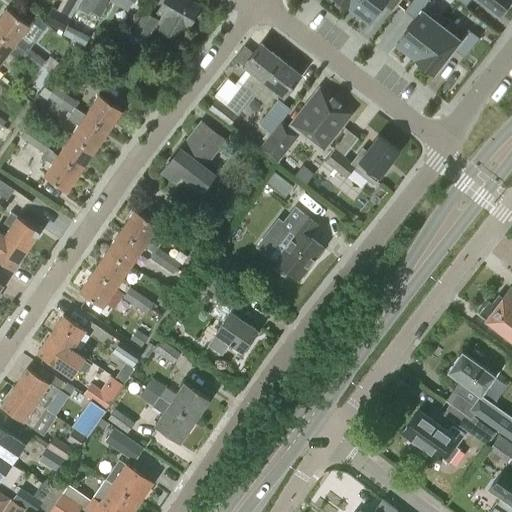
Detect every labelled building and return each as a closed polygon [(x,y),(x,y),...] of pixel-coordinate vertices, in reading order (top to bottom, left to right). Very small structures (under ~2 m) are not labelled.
[(62,0),(57,9),(54,7),(46,21),(63,31),(77,7),(80,0),(62,0)] [(101,17),(110,0),(80,0),(77,7),(89,14),(91,11),(101,17)] [(200,5),(190,0),(164,0),(158,11),(167,17),(160,28),(181,39),(200,5)] [(353,0),(349,6),(368,21),(381,3),(392,12),(401,0),(353,0)] [(397,43),(416,58),(442,25),(446,20),(427,4),(431,0),(430,0),(412,0),(404,11),(415,19),(397,43)] [(470,0),(481,0),(498,13),(508,0),(458,0),(466,5),(470,0)] [(7,7),(0,16),(0,33),(14,44),(29,25),(7,7)] [(159,18),(146,11),(130,40),(142,47),(159,18)] [(460,39),(442,25),(416,58),(434,72),(453,49),(464,57),(479,38),(468,29),(460,39)] [(81,30),(76,39),(85,43),(90,35),(81,30)] [(21,57),(30,64),(37,55),(28,49),(25,53),(14,44),(0,33),(0,62),(8,52),(19,60),(21,57)] [(235,57),(253,72),(227,106),(218,100),(209,111),(229,125),(234,118),(253,94),(281,59),(261,43),(257,48),(248,41),(235,57)] [(121,58),(152,80),(162,66),(131,45),(121,58)] [(42,59),(37,55),(30,64),(39,71),(46,62),(42,59)] [(265,102),(275,89),(283,96),(300,74),(281,59),(253,94),(265,102)] [(49,97),(60,105),(67,95),(56,87),(52,92),(44,87),(39,94),(47,99),(49,97)] [(332,98),(320,89),(293,124),(323,147),(350,112),(339,104),(340,102),(333,97),(332,98)] [(100,93),(86,114),(108,129),(122,109),(100,93)] [(60,105),(71,113),(75,107),(78,102),(67,95),(60,105)] [(281,122),(290,110),(278,100),(259,123),(262,126),(250,141),(259,148),(279,121),(281,122)] [(94,149),(108,129),(86,114),(85,114),(75,107),(71,113),(68,118),(78,125),(72,133),(94,149)] [(0,130),(4,133),(12,122),(7,118),(5,121),(0,117),(0,130)] [(201,121),(162,171),(175,181),(181,173),(202,190),(214,174),(204,166),(225,140),(201,121)] [(297,135),(281,122),(279,121),(259,148),(276,162),(297,135)] [(27,141),(33,145),(40,134),(28,127),(21,137),(27,141)] [(55,138),(52,143),(49,147),(58,153),(81,169),(94,149),(72,133),(65,144),(55,138)] [(40,134),(33,145),(44,153),(42,156),(51,164),(44,174),(67,189),(81,169),(58,153),(49,147),(52,143),(40,134)] [(325,160),(347,178),(355,169),(373,184),(400,151),(379,135),(367,150),(363,147),(352,161),(335,148),(325,160)] [(274,172),(266,183),(284,198),(293,187),(274,172)] [(0,197),(1,195),(7,199),(14,188),(0,178),(0,197)] [(279,218),(257,245),(278,262),(274,267),(284,275),(288,270),(299,278),(323,247),(310,236),(318,225),(295,207),(283,222),(279,218)] [(169,255),(157,247),(159,243),(148,236),(157,223),(133,208),(120,229),(143,244),(143,245),(154,252),(150,257),(162,265),(169,255)] [(9,226),(5,233),(4,235),(26,250),(39,231),(11,212),(4,222),(9,226)] [(223,236),(190,213),(183,224),(216,247),(223,236)] [(130,264),(143,245),(143,244),(120,229),(106,249),(130,264)] [(0,260),(13,269),(26,250),(4,235),(0,232),(0,260)] [(106,249),(93,268),(116,284),(130,264),(106,249)] [(210,264),(220,272),(227,262),(217,254),(210,264)] [(180,263),(169,255),(162,265),(174,273),(177,269),(189,277),(192,272),(180,264),(180,263)] [(252,275),(242,266),(233,277),(243,286),(252,275)] [(103,304),(116,284),(93,268),(79,289),(103,304)] [(217,315),(225,320),(207,345),(222,355),(231,341),(243,350),(257,329),(231,310),(234,307),(235,308),(242,297),(221,283),(214,293),(226,302),(217,315)] [(511,286),(510,285),(499,301),(510,309),(511,312),(511,286)] [(123,297),(135,305),(141,295),(130,287),(123,297)] [(153,303),(141,295),(135,305),(146,313),(153,303)] [(511,339),(511,312),(510,309),(499,301),(495,305),(489,300),(479,312),(486,317),(485,319),(511,339)] [(72,347),(85,328),(63,313),(50,332),(72,347)] [(37,352),(59,367),(59,366),(71,375),(77,366),(85,372),(91,363),(83,358),(84,356),(72,347),(50,332),(37,352)] [(154,347),(173,361),(180,352),(160,338),(154,347)] [(119,340),(119,341),(112,351),(132,364),(139,354),(119,340)] [(480,394),(495,373),(461,349),(447,370),(480,394)] [(46,408),(56,414),(69,395),(27,366),(14,386),(46,408)] [(151,377),(145,386),(159,395),(165,386),(151,377)] [(195,419),(209,397),(184,380),(176,393),(165,386),(159,395),(195,419)] [(112,399),(90,384),(83,394),(105,409),(112,399)] [(14,386),(1,405),(33,426),(46,408),(14,386)] [(152,406),(162,414),(155,425),(180,441),(195,419),(159,395),(145,386),(140,395),(153,403),(152,406)] [(450,402),(446,399),(438,410),(464,428),(487,445),(496,432),(473,415),(472,418),(450,402)] [(106,410),(90,400),(72,425),(88,436),(106,410)] [(109,417),(128,430),(134,421),(115,408),(109,417)] [(418,410),(404,432),(448,463),(458,448),(456,446),(465,434),(452,425),(448,431),(418,410)] [(0,427),(0,453),(11,462),(23,443),(0,427)] [(114,427),(105,441),(133,460),(143,445),(114,427)] [(79,447),(86,436),(73,429),(66,440),(79,447)] [(47,447),(67,460),(74,449),(53,436),(47,447)] [(67,462),(46,449),(39,459),(60,473),(67,462)] [(0,477),(11,462),(0,453),(0,477)] [(511,455),(488,490),(511,505),(511,455)] [(118,473),(112,482),(139,501),(152,481),(122,460),(115,471),(118,473)] [(91,511),(131,511),(139,501),(112,482),(112,483),(106,479),(93,499),(92,500),(60,477),(47,496),(70,511),(77,511),(81,506),(86,509),(91,511)] [(35,511),(42,503),(21,488),(14,498),(33,511),(35,511)] [(0,511),(3,511),(11,500),(0,492),(0,511)] [(70,511),(47,496),(37,511),(70,511)] [(22,511),(25,508),(12,499),(11,500),(3,511),(22,511)]
